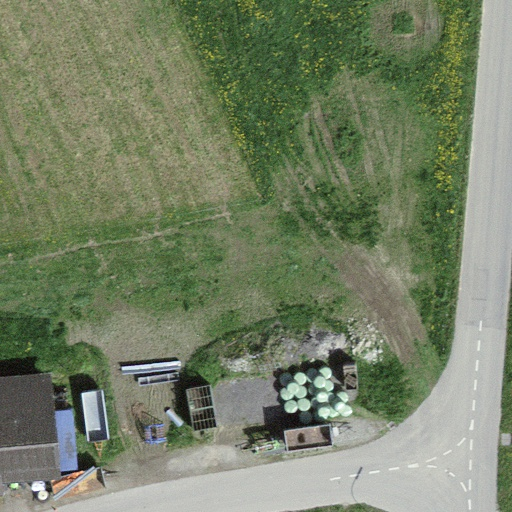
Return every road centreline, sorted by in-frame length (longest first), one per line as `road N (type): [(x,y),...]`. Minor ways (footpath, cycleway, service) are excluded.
road 1 (unclassified): [(462,455),(506,0)]
road 2 (unclassified): [(462,455),(147,511)]
